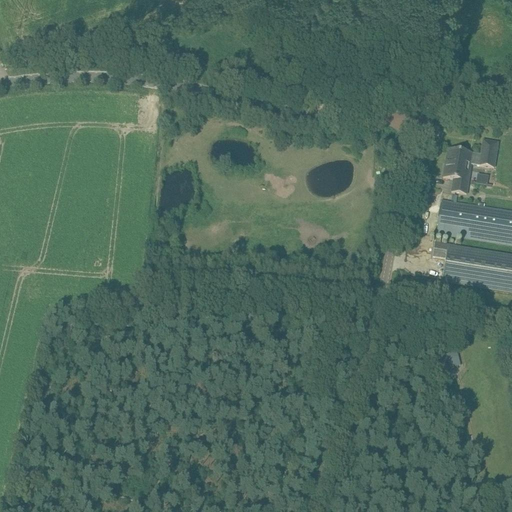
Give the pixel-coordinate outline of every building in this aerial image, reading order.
[(480,156),(447,151),(443,179),(453,180),(451,193),(466,195),(471,166),(494,169),(498,144),(483,142),(480,156)] [(511,246),(511,213),(441,202),(436,234),(511,246)] [(511,255),(435,243),(433,257),(445,259),(441,283),(511,294),(511,255)] [(412,280),(409,303),(435,307),(439,284),(412,280)] [(442,370),(450,368),(460,366),(456,351),(447,354),(439,355),(442,370)]
